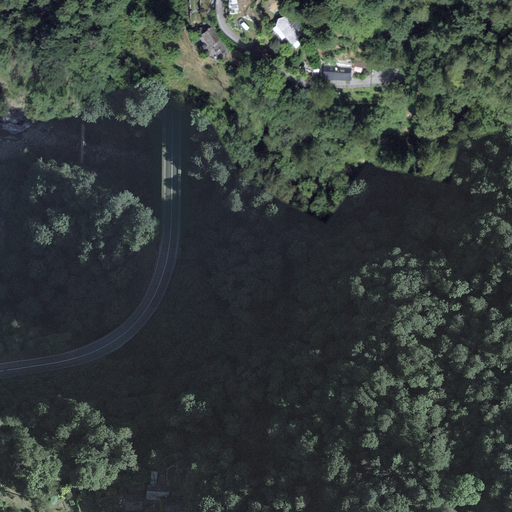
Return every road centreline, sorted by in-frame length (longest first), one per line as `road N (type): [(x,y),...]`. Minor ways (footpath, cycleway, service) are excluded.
road 1 (tertiary): [(0,371),(98,349),(135,323),(159,282),(170,228),(171,107),(158,0)]
road 2 (residential): [(408,79),(291,76),(228,32),(220,0)]
